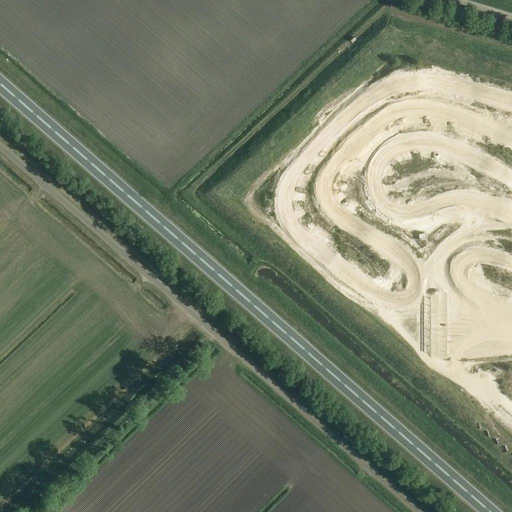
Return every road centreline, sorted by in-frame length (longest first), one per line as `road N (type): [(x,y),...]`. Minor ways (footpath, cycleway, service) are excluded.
road 1 (trunk): [(490,511),(0,84)]
road 2 (unclassified): [(418,511),(0,146)]
